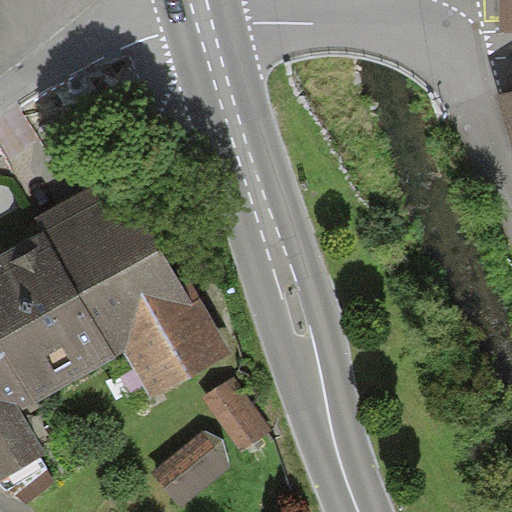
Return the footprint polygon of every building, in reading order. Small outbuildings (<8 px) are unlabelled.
[(511,0),(492,0),(493,28),(511,27),(511,0)] [(511,96),(499,101),(511,145),(511,96)] [(0,246),(0,361),(24,400),(118,343),(147,392),(216,351),(142,229),(98,218),(79,187),(27,217),(33,227),(0,246)] [(0,361),(0,485),(39,460),(8,411),(24,400),(0,361)] [(222,390),(151,437),(181,482),(252,434),(222,390)]
